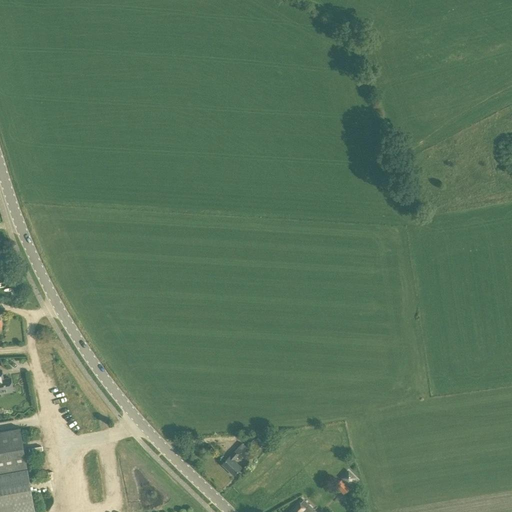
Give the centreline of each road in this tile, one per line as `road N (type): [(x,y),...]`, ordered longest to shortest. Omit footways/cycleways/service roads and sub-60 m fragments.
road 1 (tertiary): [(139,424),(59,314),(0,165)]
road 2 (track): [(62,511),(31,317),(55,305)]
road 3 (tertiary): [(228,511),(139,424)]
